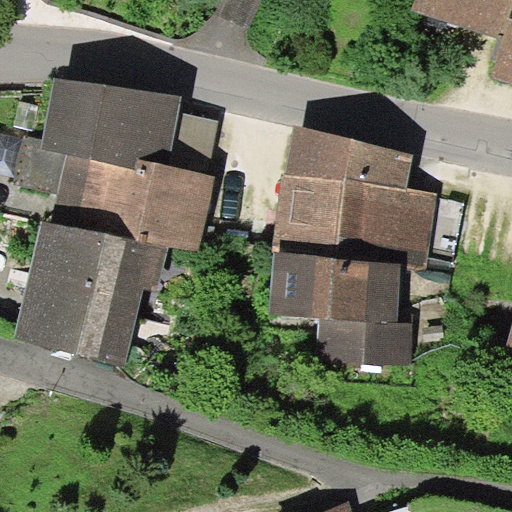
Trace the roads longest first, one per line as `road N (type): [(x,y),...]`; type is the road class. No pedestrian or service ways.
road 1 (track): [(511,504),(365,487),(0,366)]
road 2 (tertiary): [(0,50),(125,56),(511,147)]
